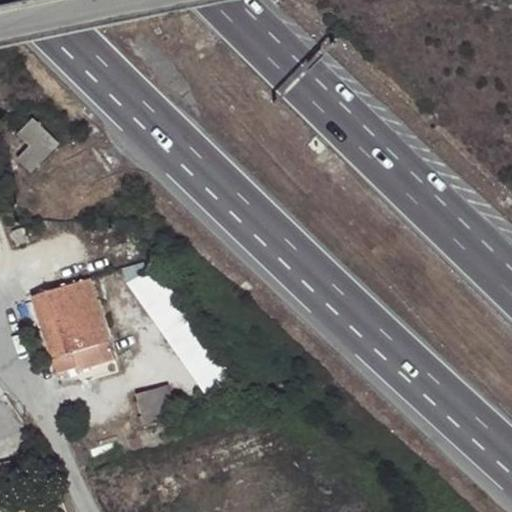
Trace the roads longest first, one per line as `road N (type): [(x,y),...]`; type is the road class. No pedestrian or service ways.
road 1 (motorway): [(26,0),(511,466)]
road 2 (motorway): [(511,281),(228,0)]
road 3 (unclassified): [(84,511),(48,422),(0,340)]
road 4 (tertiary): [(0,25),(130,0)]
